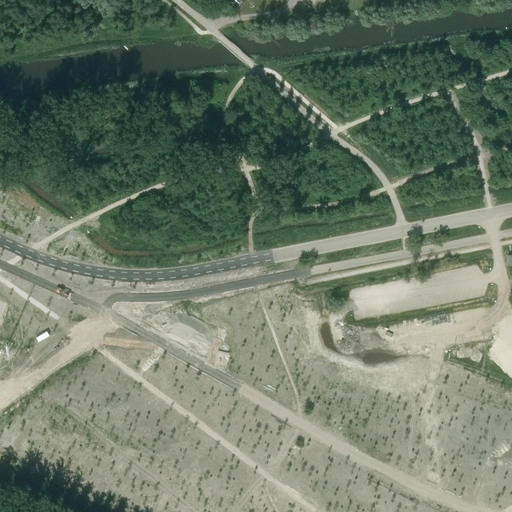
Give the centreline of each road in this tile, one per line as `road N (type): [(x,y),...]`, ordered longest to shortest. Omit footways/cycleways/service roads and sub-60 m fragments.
road 1 (motorway): [(349,511),(212,430),(0,321)]
road 2 (motorway): [(0,361),(280,511)]
road 3 (unknown): [(250,261),(258,208),(330,205),(511,148)]
road 4 (unclassified): [(272,256),(159,276),(100,274),(0,241)]
road 5 (unknown): [(250,261),(299,425),(266,488),(277,511)]
road 6 (unclassified): [(272,256),(313,250),(325,257),(343,242),(511,208)]
road 7 (unknown): [(258,208),(225,108),(255,68)]
